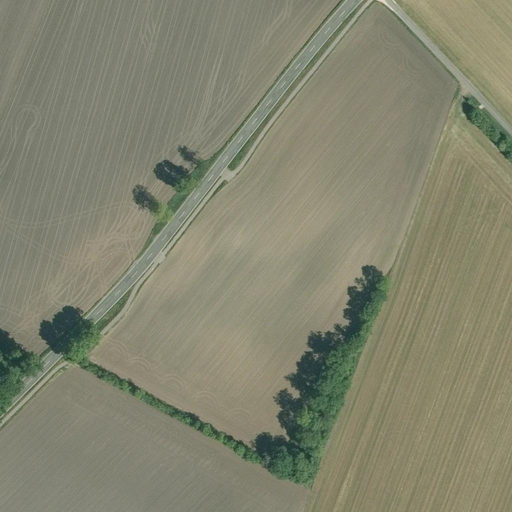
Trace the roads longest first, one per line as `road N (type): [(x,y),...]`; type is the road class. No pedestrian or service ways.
road 1 (tertiary): [(356,0),(154,247),(0,407)]
road 2 (unclassified): [(386,0),(511,130)]
